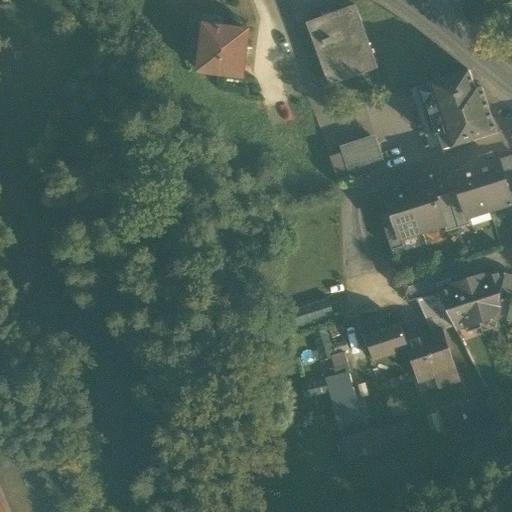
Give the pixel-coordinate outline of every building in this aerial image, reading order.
[(307,23),(330,85),(378,67),(355,5),(307,23)] [(187,56),(201,58),(205,26),(221,28),(222,18),(192,14),(187,56)] [(199,72),(242,77),(248,31),(221,28),(205,26),(201,58),(199,72)] [(441,134),(446,150),(497,134),(482,88),(476,90),(469,71),(424,85),(431,105),(436,103),(446,133),(441,134)] [(343,154),(351,179),(386,168),(377,143),(343,154)] [(511,157),(499,162),(506,185),(511,182),(511,157)] [(483,163),(476,166),(490,211),(511,204),(506,185),(499,162),(488,165),(483,163)] [(468,217),(490,211),(476,166),(468,168),(465,172),(454,176),(459,191),(468,218),(468,217)] [(416,185),(408,187),(423,232),(444,225),(445,225),(436,198),(431,183),(421,186),(416,185)] [(401,239),(423,232),(408,187),(401,189),(398,194),(387,197),(392,212),(400,239),(401,239)] [(459,191),(448,195),(459,229),(471,225),(468,217),(468,218),(459,191)] [(447,233),(459,229),(448,195),(436,198),(445,225),(444,225),(447,233)] [(380,216),(391,251),(404,247),(401,239),(400,239),(392,212),(380,216)] [(450,319),(456,330),(457,330),(484,321),(487,324),(498,320),(501,309),(498,301),(500,295),(504,278),(503,273),(503,272),(486,277),(486,275),(452,286),(452,288),(437,293),(450,319)] [(500,295),(511,298),(511,294),(511,275),(503,273),(504,278),(500,295)] [(402,283),(406,295),(428,287),(425,276),(402,283)] [(417,300),(430,328),(450,319),(437,293),(417,300)] [(373,360),(407,349),(408,348),(406,342),(400,322),(364,334),(373,360)] [(441,330),(406,342),(408,348),(407,349),(417,381),(434,375),(437,386),(458,379),(441,330)] [(330,390),(339,426),(369,418),(360,382),(330,390)] [(348,458),(381,449),(375,428),(372,428),(369,418),(339,426),(348,458)] [(409,418),(375,428),(381,449),(415,439),(409,418)]
